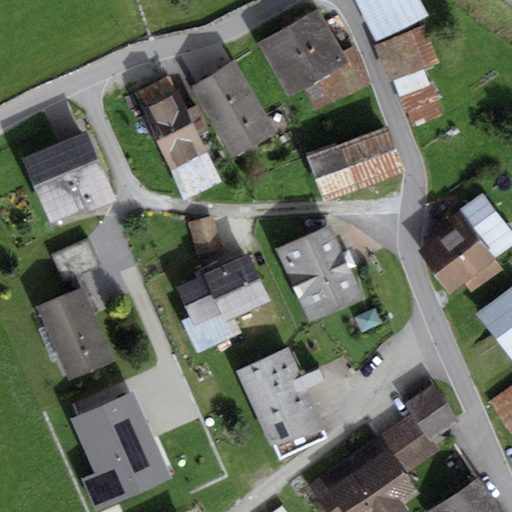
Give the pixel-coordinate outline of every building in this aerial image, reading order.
[(417,0),(357,0),(377,38),(425,15),(417,0)] [(317,11),(259,44),(288,95),(303,87),(347,61),(342,53),(317,11)] [(422,26),(377,47),(401,101),(429,88),(421,71),(439,63),(422,26)] [(370,86),(351,49),(342,53),(347,61),(303,87),(316,113),(370,86)] [(236,64),(194,87),(233,158),(275,135),(236,64)] [(432,91),(403,104),(417,133),(445,120),(432,91)] [(160,137),(151,141),(184,204),(221,185),(195,135),(205,130),(195,111),(177,114),(169,99),(147,111),(160,137)] [(385,134),(308,162),(322,203),(400,175),(385,134)] [(82,135),(18,163),(45,225),(109,198),(82,135)] [(511,253),(511,235),(483,199),(462,215),(500,263),(511,253)] [(192,220),(199,242),(223,234),(216,212),(192,220)] [(464,221),(417,255),(448,296),(464,284),(473,297),(504,274),(464,221)] [(329,227),(274,252),(307,325),(362,300),(329,227)] [(90,243),(49,261),(63,291),(104,273),(90,243)] [(201,282),(176,292),(190,328),(217,317),(220,325),(265,306),(244,255),(195,275),(201,282)] [(81,290),(36,309),(67,381),(112,362),(81,290)] [(511,292),(476,321),(511,365),(511,292)] [(292,356),(239,376),(269,453),(322,432),(292,356)] [(171,473),(133,387),(72,414),(96,469),(84,475),(98,506),(171,473)] [(459,426),(432,389),(403,410),(408,417),(431,447),(459,426)] [(511,393),(494,407),(511,432),(511,393)] [(408,417),(380,438),(407,474),(436,453),(431,447),(408,417)] [(385,453),(322,496),(333,511),(399,511),(417,500),(385,453)] [(500,511),(480,481),(435,511),(500,511)]
